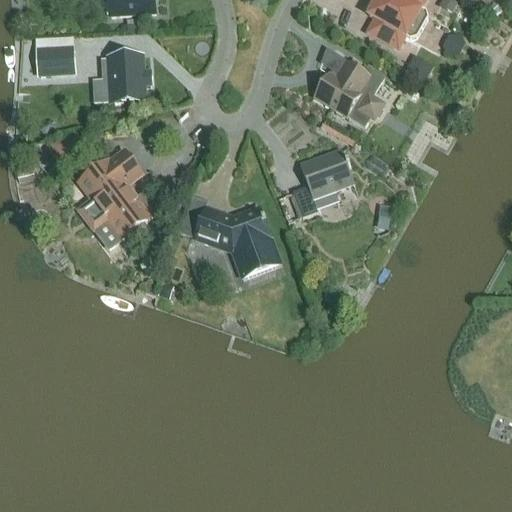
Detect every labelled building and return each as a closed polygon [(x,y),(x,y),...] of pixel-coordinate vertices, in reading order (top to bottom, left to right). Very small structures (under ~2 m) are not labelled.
[(109,0),(111,22),(155,19),(154,0),(109,0)] [(428,2),(424,0),(381,0),(370,21),(376,24),(369,38),(398,54),(405,42),(409,44),(417,42),(427,23),(426,16),(421,14),(428,2)] [(441,10),(452,16),(456,8),(446,2),(441,10)] [(75,81),(73,51),(36,54),(37,83),(75,81)] [(142,62),(109,64),(111,109),(144,107),(142,62)] [(315,102),(347,123),(364,133),(369,124),(374,128),(385,109),(373,102),(384,83),(352,64),(349,69),(348,68),(337,85),(329,80),(315,102)] [(413,65),(407,74),(424,84),(430,74),(413,65)] [(43,126),(40,134),(44,140),(52,139),(55,131),(50,125),(43,126)] [(353,188),(341,155),(300,170),(308,192),(293,197),(302,224),(318,218),(312,203),(353,188)] [(146,229),(145,227),(156,219),(142,200),(136,205),(132,201),(131,201),(124,192),(141,179),(124,158),(109,170),(107,168),(80,188),(94,206),(79,218),(93,237),(95,236),(109,254),(128,240),(130,241),(131,242),(133,243),(135,244),(136,244),(138,243),(140,243),(141,243),(143,241),(144,240),(145,239),(146,237),(147,235),(147,234),(147,233),(146,231),(146,229)] [(232,224),(205,214),(194,244),(233,258),(242,284),(280,270),(260,214),(232,224)] [(170,303),(173,292),(163,288),(159,300),(170,303)]
